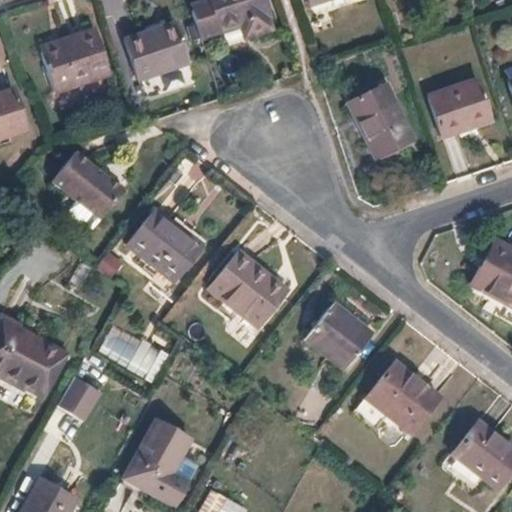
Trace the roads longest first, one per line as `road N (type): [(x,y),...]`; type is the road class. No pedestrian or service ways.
road 1 (residential): [(350,243),(297,109),(223,131)]
road 2 (residential): [(511,371),(350,243)]
road 3 (residential): [(223,131),(350,243)]
road 4 (residential): [(511,191),(350,243)]
